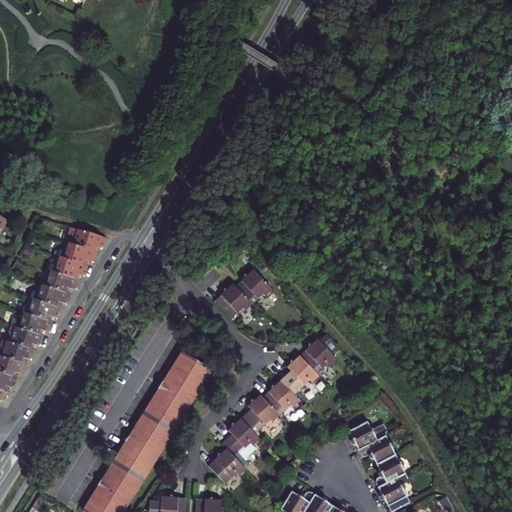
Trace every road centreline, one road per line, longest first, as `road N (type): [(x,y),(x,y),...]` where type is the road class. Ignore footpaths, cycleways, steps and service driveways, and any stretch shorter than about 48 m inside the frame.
road 1 (secondary): [(148,256),(308,0)]
road 2 (secondary): [(286,0),(133,249)]
road 3 (residential): [(148,256),(244,350),(247,363),(240,388),(200,427),(191,469)]
road 4 (secondary): [(24,455),(148,256)]
road 5 (secondary): [(133,249),(5,443)]
